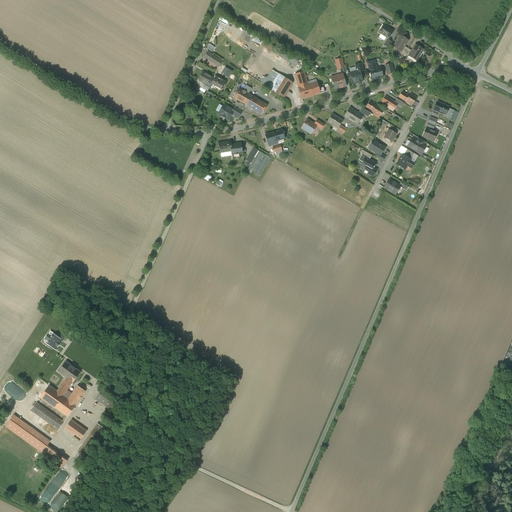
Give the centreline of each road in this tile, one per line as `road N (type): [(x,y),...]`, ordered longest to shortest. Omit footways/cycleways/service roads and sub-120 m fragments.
road 1 (unclassified): [(291,511),(477,74)]
road 2 (unclassified): [(209,132),(82,409)]
road 3 (unclassified): [(438,70),(209,132)]
road 4 (unclassified): [(163,131),(121,118),(0,39)]
road 5 (unclassified): [(163,131),(218,0)]
road 6 (unclassified): [(438,70),(375,184)]
